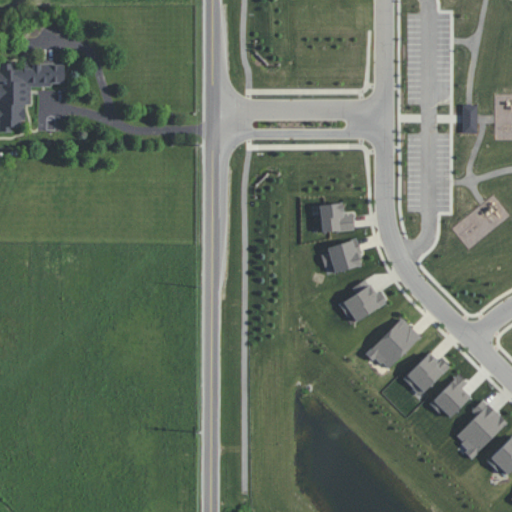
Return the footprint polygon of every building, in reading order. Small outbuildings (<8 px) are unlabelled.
[(64,65),(15,65),(15,63),(0,63),(0,131),(12,131),(12,126),(24,126),(24,104),(31,104),(31,85),(64,85),(64,65)] [(477,104),(462,104),(462,132),(477,132),(477,104)] [(358,225),(357,213),(348,213),(347,202),(324,205),(328,233),(358,225)] [(366,263),(360,239),(334,245),(340,271),(366,263)] [(391,300),(372,276),(355,284),(358,291),(346,300),(360,322),(391,300)] [(424,331),(406,314),(371,349),(392,365),(424,331)] [(452,362),(438,346),(408,373),(425,390),(452,362)] [(462,372),(469,379),(465,386),(472,395),(454,415),(437,401),(462,372)] [(511,418),(489,397),(477,407),(481,412),(464,429),(482,450),(511,418)] [(511,469),(511,438),(494,455),(509,472),(511,469)]
